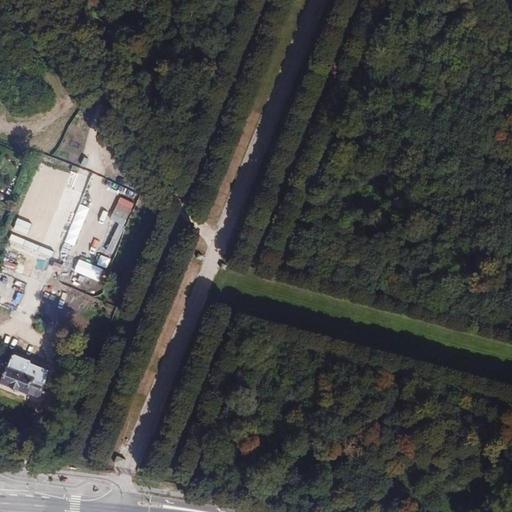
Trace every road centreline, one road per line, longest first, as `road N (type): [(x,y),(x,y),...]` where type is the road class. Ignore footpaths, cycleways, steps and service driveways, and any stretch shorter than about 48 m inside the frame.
road 1 (track): [(358,0),(166,469),(136,455)]
road 2 (track): [(136,455),(89,433),(270,0)]
road 3 (track): [(320,0),(136,455)]
road 4 (track): [(216,256),(42,0)]
